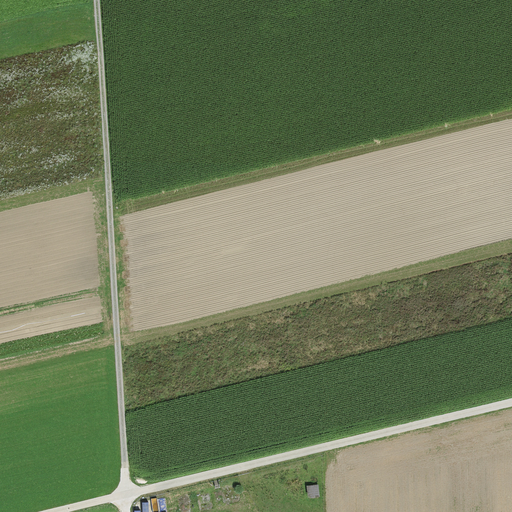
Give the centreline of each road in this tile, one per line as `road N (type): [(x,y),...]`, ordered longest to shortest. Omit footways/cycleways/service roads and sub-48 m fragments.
road 1 (track): [(94,0),(126,495),(146,490)]
road 2 (track): [(511,405),(146,490)]
